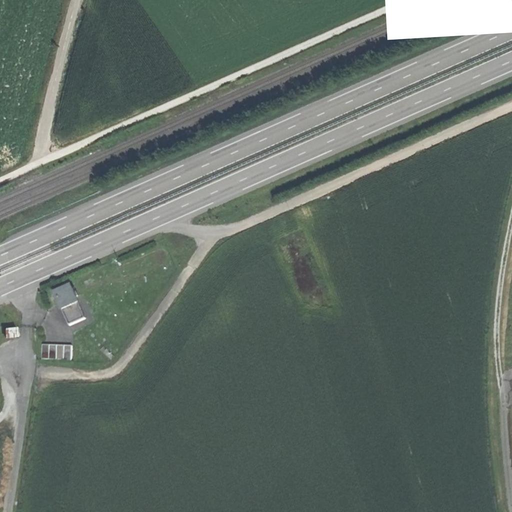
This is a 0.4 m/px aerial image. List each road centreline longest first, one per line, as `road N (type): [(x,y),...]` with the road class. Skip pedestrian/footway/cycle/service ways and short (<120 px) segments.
road 1 (trunk): [(511,30),(0,256)]
road 2 (track): [(35,166),(407,0)]
road 3 (trunk): [(165,214),(511,61)]
road 4 (unclassified): [(165,214),(192,231),(239,227),(511,107)]
road 5 (trunk): [(0,287),(165,214)]
road 6 (track): [(76,0),(35,166)]
